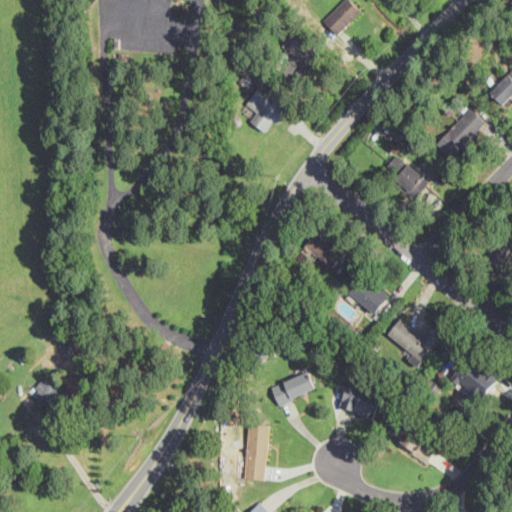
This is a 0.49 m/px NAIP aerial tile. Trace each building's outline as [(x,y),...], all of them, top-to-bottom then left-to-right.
[(362,9),(353,0),(343,0),(324,19),(337,33),(362,9)] [(491,91),(504,103),(511,94),(511,76),(509,73),(491,91)] [(266,130),(287,103),(261,83),(247,102),(258,110),(251,119),(266,130)] [(437,142),(452,156),(487,121),(472,106),(437,142)] [(416,197),(430,182),(400,153),(386,168),(416,197)] [(344,253),(319,229),(305,244),(330,268),(344,253)] [(485,252),(499,268),(511,255),(511,245),(504,236),(485,252)] [(376,312),(390,293),(363,274),(349,293),(376,312)] [(423,362),(442,336),(427,325),(421,332),(401,317),(387,335),(423,362)] [(449,378),(480,401),(500,374),(469,351),(449,378)] [(272,385),(280,405),(318,389),(309,368),(272,385)] [(46,405),(61,389),(47,375),(32,391),(46,405)] [(384,392),(348,380),(339,404),(375,417),(384,392)] [(388,433),(428,460),(439,444),(398,417),(388,433)] [(245,476),(266,478),(272,422),(251,420),(245,476)] [(271,511),(259,501),(249,511),(271,511)]
